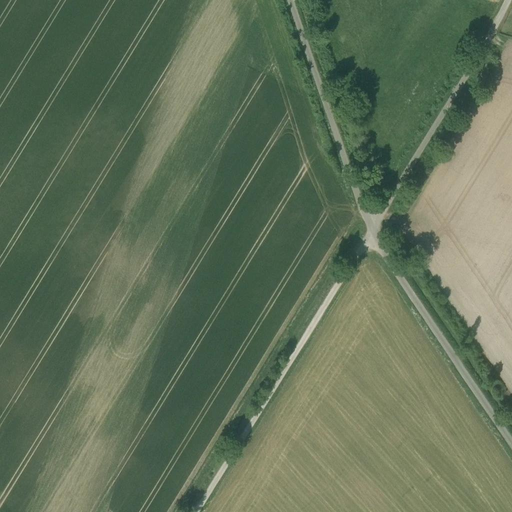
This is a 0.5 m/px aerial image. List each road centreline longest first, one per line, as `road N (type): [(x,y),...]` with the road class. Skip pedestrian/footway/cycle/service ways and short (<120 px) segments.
road 1 (unclassified): [(370,231),(193,511)]
road 2 (unclassified): [(508,0),(370,231)]
road 3 (unclassified): [(511,444),(370,231)]
road 4 (unclassified): [(370,231),(294,0)]
